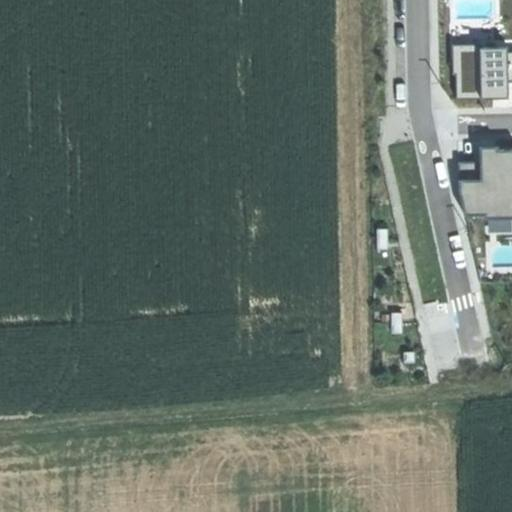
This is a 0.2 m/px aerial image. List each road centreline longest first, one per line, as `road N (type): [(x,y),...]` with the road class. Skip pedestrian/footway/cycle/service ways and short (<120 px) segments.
road 1 (track): [(0,429),(511,387)]
road 2 (residential): [(423,126),(474,341)]
road 3 (residential): [(419,0),(423,126)]
